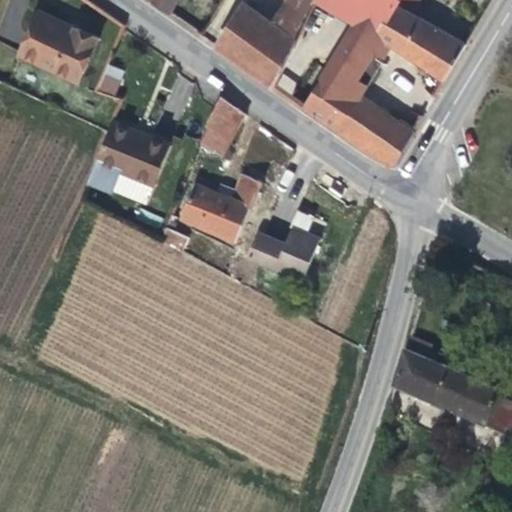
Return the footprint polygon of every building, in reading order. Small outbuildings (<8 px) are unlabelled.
[(177,0),(149,0),(170,14),(177,0)] [(318,2),(319,0),(289,0),(276,26),(297,41),(306,24),(318,2)] [(421,2),(418,0),(319,0),(318,2),(324,5),(339,14),(354,23),(328,70),(313,59),(306,68),(292,100),(325,123),(354,142),(392,167),(395,166),(415,133),(348,88),(369,52),(372,48),(377,52),(384,57),(388,52),(375,43),(379,38),(391,46),(446,82),(446,81),(468,45),(414,15),(421,2)] [(312,27),(324,5),(318,2),(306,24),(312,27)] [(273,87),(294,46),(297,41),(276,26),(273,24),(244,4),(217,46),(224,51),(273,87)] [(59,19),(41,11),(39,16),(74,32),(77,27),(59,19)] [(79,83),(99,38),(77,27),(74,32),(39,16),(20,55),(79,83)] [(391,46),(379,38),(375,43),(388,52),(391,46)] [(292,100),(306,68),(313,59),(294,46),(273,87),(279,91),(292,100)] [(114,97),(124,74),(108,66),(98,91),(114,97)] [(179,75),(161,108),(177,117),(196,84),(179,75)] [(223,156),(245,114),(221,96),(206,127),(207,127),(205,131),(200,143),(223,156)] [(155,185),(171,145),(145,135),(114,122),(109,133),(89,182),(114,192),(122,173),(155,185)] [(237,241),(250,209),(252,210),(263,182),(243,174),(237,192),(234,200),(217,194),(195,185),(182,218),(237,241)] [(234,200),(237,192),(226,187),(221,185),(217,194),(234,200)] [(304,281),(320,242),(319,238),(308,234),(312,223),(309,215),(304,213),(299,211),(292,228),(293,228),(286,245),(263,236),(259,234),(248,258),(304,281)] [(172,230),(178,217),(172,215),(167,228),(172,230)] [(181,252),(188,238),(172,230),(167,228),(162,242),(181,252)] [(511,403),(503,399),(504,397),(485,389),(486,387),(491,376),(473,369),(468,382),(405,355),(395,389),(398,389),(496,434),(488,453),(511,462),(511,403)]
